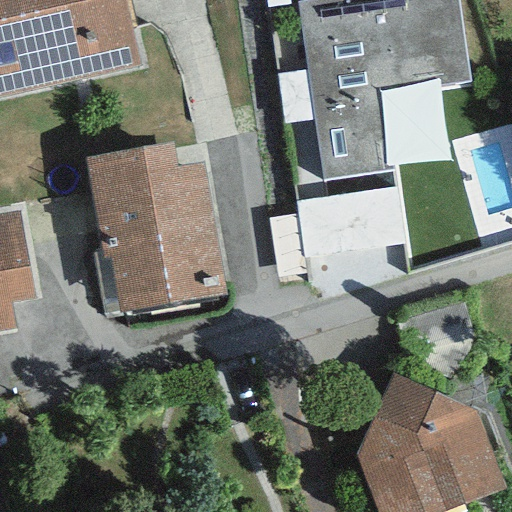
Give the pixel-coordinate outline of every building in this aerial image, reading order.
[(0,0),(0,100),(139,68),(123,0),(0,0)] [(457,0),(306,0),(297,1),(322,181),(395,171),(384,95),(470,83),(457,0)] [(173,143),(85,159),(103,260),(111,258),(120,312),(227,293),(204,163),(177,168),(173,143)] [(0,332),(16,330),(11,303),(35,299),(19,209),(0,212),(0,332)] [(393,372),(355,454),(375,511),(442,511),(505,488),(479,412),(393,372)]
